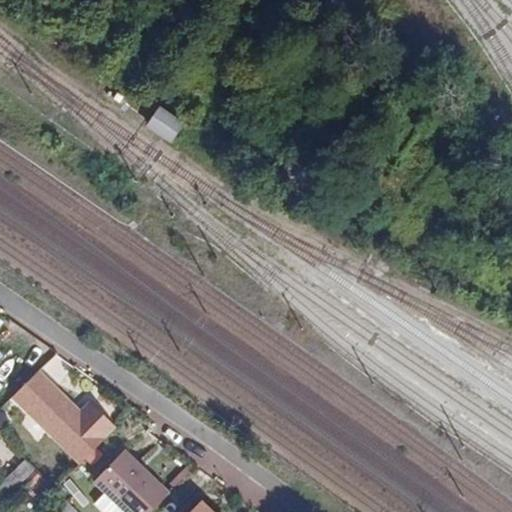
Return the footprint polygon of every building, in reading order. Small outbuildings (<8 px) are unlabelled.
[(161,106),(147,126),(171,144),(186,124),(161,106)] [(69,399),(72,396),(34,358),(7,385),(76,453),(111,418),(88,396),(77,406),(69,399)] [(93,476),(130,511),(140,511),(165,487),(123,445),(93,476)] [(24,459),(0,482),(0,507),(2,509),(24,487),(20,483),(35,470),(24,459)] [(24,487),(38,473),(35,470),(20,483),(24,487)] [(28,492),(43,477),(38,473),(24,487),(28,492)] [(184,511),(207,511),(212,507),(201,496),(184,511)] [(54,511),(76,511),(66,501),(54,511)]
